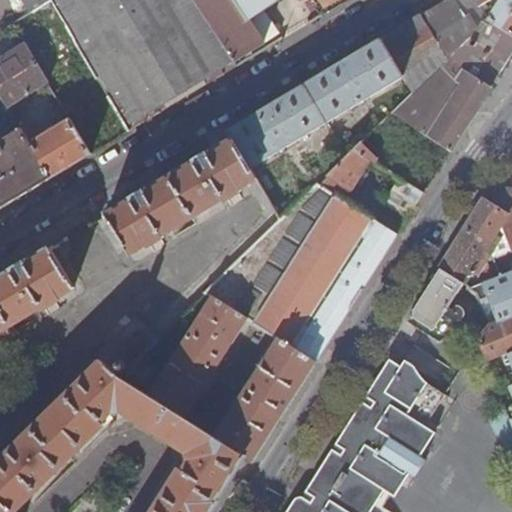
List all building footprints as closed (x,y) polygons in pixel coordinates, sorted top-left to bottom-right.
[(52,0),(127,126),(233,62),(192,0),(22,0),(31,13),(33,12),(52,0)] [(192,0),(233,62),(263,44),(248,21),(234,0),(318,0),(324,8),(336,0),(192,0)] [(234,0),(248,21),(265,10),(279,0),(234,0)] [(448,60),(488,21),(476,0),(445,0),(421,15),(448,60)] [(511,34),(511,0),(476,0),(488,21),(511,34)] [(248,21),(263,44),(279,35),(265,10),(248,21)] [(420,132),(450,151),(490,87),(448,60),(421,15),(380,40),(402,77),(411,92),(390,113),(420,132)] [(448,60),(490,87),(511,53),(511,34),(488,21),(448,60)] [(402,77),(380,40),(226,131),(231,139),(250,169),(402,77)] [(0,93),(8,106),(48,82),(44,75),(24,43),(10,51),(9,49),(0,54),(0,93)] [(20,127),(50,177),(90,153),(70,119),(39,137),(29,121),(20,127)] [(0,206),(50,177),(20,127),(0,138),(0,206)] [(231,139),(208,154),(206,152),(192,160),(193,162),(145,191),(144,190),(130,198),(131,200),(105,215),(129,255),(145,245),(148,247),(163,237),(162,235),(222,199),(224,201),(241,191),(239,190),(256,180),(250,169),(231,139)] [(380,157),(363,139),(353,149),(370,160),(374,163),(380,157)] [(353,149),(325,176),(349,193),(370,160),(353,149)] [(387,202),(408,216),(423,193),(401,179),(387,202)] [(279,221),(271,229),(206,293),(212,297),(247,319),(276,338),(315,363),(396,234),(317,184),(279,221)] [(491,189),(439,271),(464,288),(467,290),(498,278),(492,260),(511,252),(511,194),(511,191),(491,189)] [(209,511),(218,500),(216,499),(243,458),(243,457),(213,437),(183,419),(148,397),(119,378),(206,293),(271,229),(263,220),(149,331),(136,317),(97,354),(103,361),(55,407),(53,406),(42,417),(43,419),(9,451),(8,450),(0,458),(0,511),(14,511),(104,425),(102,422),(111,413),(122,412),(187,453),(189,462),(184,469),(181,468),(163,496),(162,495),(153,508),(154,509),(152,511),(209,511)] [(74,288),(50,248),(25,263),(24,261),(9,270),(10,272),(0,277),(0,332),(40,308),(42,309),(58,300),(57,298),(74,288)] [(511,252),(492,260),(498,278),(467,290),(476,297),(478,303),(490,298),(492,303),(480,307),(487,327),(511,317),(511,252)] [(439,271),(406,323),(430,338),(433,334),(445,341),(460,326),(441,314),(454,294),(458,297),(464,288),(439,271)] [(212,297),(148,397),(183,419),(247,319),(212,297)] [(511,352),(511,317),(487,327),(477,341),(486,363),(500,357),(511,352)] [(433,334),(430,338),(441,345),(445,341),(433,334)] [(243,457),(243,458),(251,463),(315,363),(276,338),(213,437),(243,457)] [(511,387),(511,352),(500,357),(511,387)] [(380,511),(390,497),(394,499),(409,477),(414,479),(424,463),(419,459),(434,436),(412,422),(416,417),(428,424),(444,398),(427,388),(418,372),(405,363),(400,369),(389,363),(302,499),(296,500),(290,507),(287,511),(380,511)] [(511,388),(511,387),(498,393),(505,410),(511,407),(511,388)]
